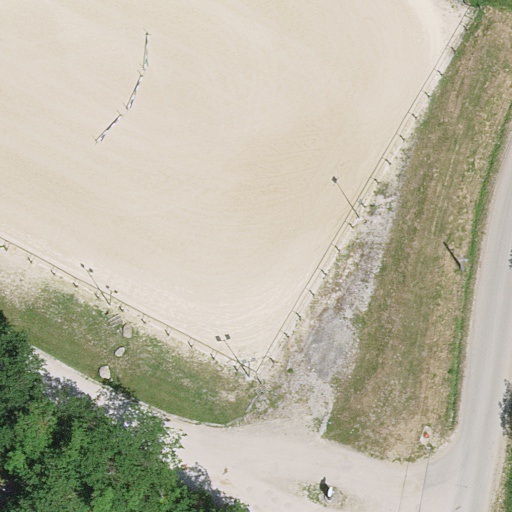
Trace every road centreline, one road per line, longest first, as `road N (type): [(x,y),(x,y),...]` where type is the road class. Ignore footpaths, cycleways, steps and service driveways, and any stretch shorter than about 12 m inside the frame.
road 1 (unclassified): [(511,223),(472,511)]
road 2 (track): [(235,511),(156,446),(0,364)]
